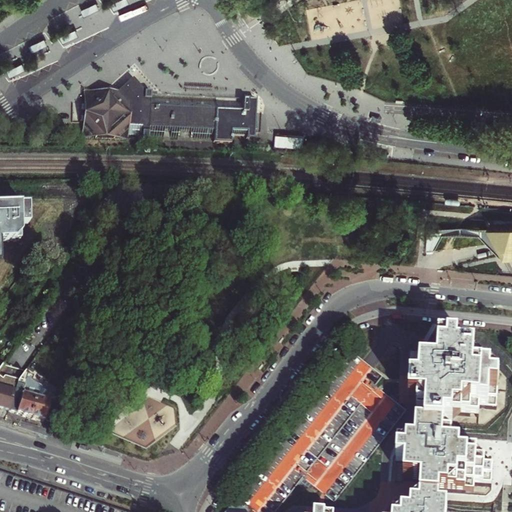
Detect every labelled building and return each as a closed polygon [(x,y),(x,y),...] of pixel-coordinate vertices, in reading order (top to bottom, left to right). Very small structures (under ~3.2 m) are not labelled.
[(152,99),(152,93),(145,93),(140,87),(134,80),(127,86),(120,93),(85,91),(84,108),(83,137),(128,139),(128,135),(143,136),(143,140),(148,140),(148,136),(163,137),(164,129),(171,130),(171,138),(178,139),(178,130),(194,131),(193,139),(215,140),(215,144),(231,145),(232,138),(248,138),(248,142),(253,143),(255,143),(256,132),(256,131),(257,117),(258,101),(244,100),(243,104),(152,99)] [(137,214),(153,191),(145,186),(142,191),(135,185),(116,212),(120,215),(127,206),(137,214)] [(26,207),(0,207),(0,242),(17,242),(16,228),(26,227),(26,207)] [(511,222),(489,224),(504,248),(511,260),(511,222)] [(92,297),(87,294),(80,304),(85,308),(92,297)] [(91,317),(88,314),(81,323),(85,326),(91,317)] [(445,511),(445,508),(437,508),(437,495),(438,491),(464,493),(465,484),(491,486),(492,468),(465,466),(466,458),(457,457),(458,448),(450,448),(450,440),(441,439),(442,422),(451,423),(452,415),(469,416),(470,407),(495,409),(497,373),(480,372),(481,364),(472,363),(473,346),(438,343),(436,370),(419,369),(418,385),(410,385),(409,403),(417,403),(417,412),(425,412),(423,429),(416,428),(414,445),(406,445),(405,454),(397,453),(396,462),(405,462),(404,480),(420,481),(419,494),(418,506),(402,506),(401,511),(445,511)] [(362,363),(353,356),(352,354),(346,361),(236,498),(247,507),(253,511),(275,511),(297,485),(302,488),(304,485),(309,489),(312,486),(333,502),(405,412),(395,404),(397,401),(390,396),(388,399),(374,388),(382,379),(373,372),(364,364),(362,363)] [(0,410),(7,412),(14,386),(18,381),(22,374),(24,372),(2,366),(0,367),(0,410)] [(25,375),(24,382),(30,384),(32,377),(25,375)] [(24,382),(18,381),(14,386),(7,412),(14,415),(24,382)] [(30,384),(24,382),(14,415),(19,416),(19,417),(26,419),(27,418),(28,419),(35,394),(38,390),(29,388),(30,384)] [(40,388),(38,390),(35,394),(28,419),(30,419),(30,421),(36,422),(38,421),(42,422),(48,403),(53,395),(48,391),(47,392),(40,388)]
